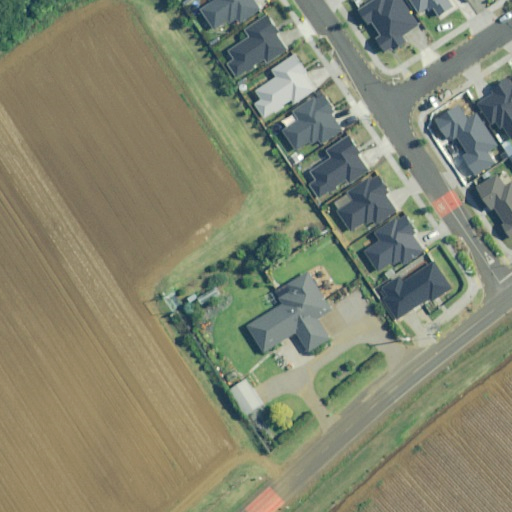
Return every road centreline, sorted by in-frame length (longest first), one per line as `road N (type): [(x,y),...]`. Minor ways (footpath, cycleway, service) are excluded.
road 1 (tertiary): [(254,511),(507,295)]
road 2 (residential): [(380,107),(507,295)]
road 3 (residential): [(511,23),(380,107)]
road 4 (residential): [(308,0),(380,107)]
